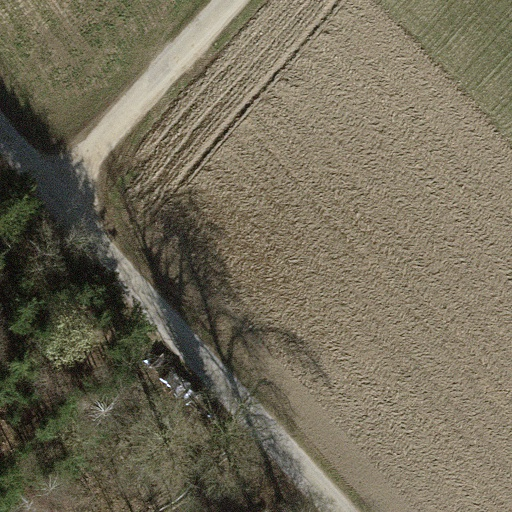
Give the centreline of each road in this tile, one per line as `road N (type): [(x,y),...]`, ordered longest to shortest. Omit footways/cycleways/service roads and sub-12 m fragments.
road 1 (track): [(0,130),(338,511)]
road 2 (track): [(57,200),(242,0)]
